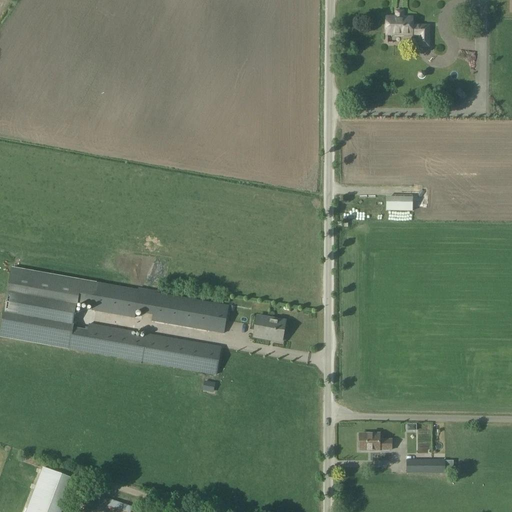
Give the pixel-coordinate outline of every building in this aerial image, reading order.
[(412,18),(412,17),(404,17),(404,11),(395,10),(395,17),(387,17),(386,34),(412,35),(412,34),(418,34),(419,37),(419,46),(428,47),(429,26),(412,26),(412,18)] [(388,211),(414,212),(414,199),(388,199),(388,211)] [(354,218),(343,220),(344,228),(355,226),(354,218)] [(92,306),(97,283),(12,268),(0,335),(0,337),(69,349),(77,304),(92,306)] [(152,315),(151,321),(224,334),(229,306),(157,293),(158,292),(139,288),(138,290),(97,282),(97,283),(92,306),(91,311),(135,318),(136,311),(143,312),(143,313),(152,315)] [(253,337),(268,339),(268,335),(283,337),(285,322),(272,319),(273,312),(277,313),(278,303),(252,299),(250,308),(268,311),(267,319),(257,317),(253,337)] [(141,362),(216,375),(221,347),(145,334),(144,338),(132,336),(133,332),(89,324),(84,352),(126,360),(126,362),(141,364),(141,362)] [(366,448),(366,450),(379,451),(392,451),(392,439),(379,439),(379,435),(359,435),(359,448),(366,448)] [(446,461),(407,461),(407,475),(446,475),(446,461)] [(42,467),(25,511),(61,511),(74,479),(42,467)] [(131,511),(132,509),(133,507),(127,505),(110,500),(107,506),(123,511),(131,511)]
